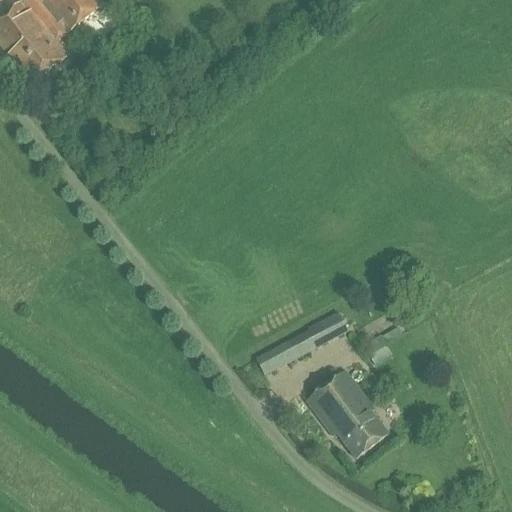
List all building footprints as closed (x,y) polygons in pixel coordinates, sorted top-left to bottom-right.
[(28,89),(68,57),(57,42),(103,7),(97,0),(27,0),(0,21),(0,46),(8,57),(5,60),(28,89)] [(205,54),(210,64),(225,57),(220,47),(205,54)] [(230,306),(249,274),(229,263),(211,295),(230,306)] [(265,378),(349,334),(338,313),(307,329),(309,332),(255,361),(265,378)] [(381,338),(364,349),(370,358),(387,347),(381,338)] [(389,436),(370,413),(374,409),(346,373),(307,404),(333,437),(336,435),(357,462),(389,436)]
